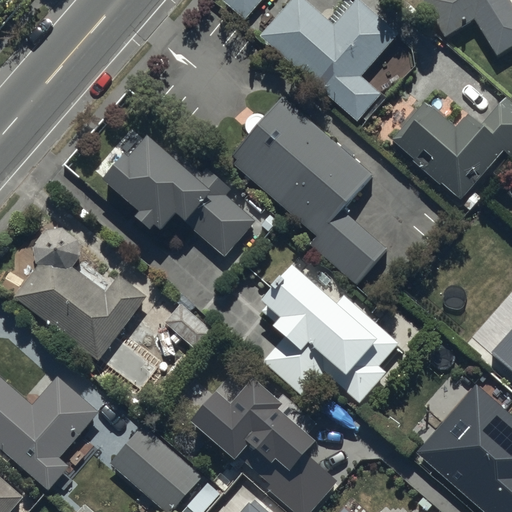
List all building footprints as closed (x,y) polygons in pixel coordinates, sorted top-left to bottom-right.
[(266,0),(223,0),(221,3),(229,10),(225,15),(238,27),(243,22),(245,24),(266,0)] [(299,0),(297,0),(259,44),(359,131),(384,102),(365,85),(402,42),(361,6),(354,15),(343,5),(326,24),(299,0)] [(429,0),(423,4),(447,44),(477,26),(499,62),(511,55),(511,8),(507,0),(429,0)] [(282,102),(227,166),(319,245),(314,252),(358,290),(388,256),(346,219),(377,184),(354,164),(356,161),(343,150),(341,153),(282,102)] [(401,135),(391,147),(466,209),(507,160),(510,162),(511,159),(511,108),(508,104),(485,132),(472,122),(459,138),(446,128),(450,123),(435,111),(431,116),(424,111),(419,117),(417,114),(400,134),(401,135)] [(131,163),(106,192),(142,224),(137,229),(150,242),(156,236),(165,244),(180,228),(189,236),(191,233),(227,264),(259,229),(228,201),(233,196),(208,173),(204,177),(173,149),(166,157),(151,143),(132,164),(131,163)] [(37,271),(14,304),(100,369),(150,302),(120,280),(106,298),(75,274),(76,273),(77,271),(78,269),(79,268),(80,266),(81,264),(81,262),(82,259),(82,257),(82,255),(81,253),(81,251),(80,249),(79,247),(78,245),(77,243),(76,242),(74,240),(73,239),(71,238),(69,236),(67,236),(66,235),(64,234),(62,234),(59,233),(57,233),(55,233),(53,234),(51,234),(49,235),(47,236),(45,237),(43,238),(42,239),(40,240),(39,242),(38,244),(36,246),(35,247),(35,249),(34,251),(34,253),(33,255),(33,258),(33,260),(34,262),(34,264),(35,266),(36,268),(37,270),(37,271)] [(281,344),(262,365),(305,402),(325,379),(363,411),(389,381),(381,374),(402,351),(343,300),(335,311),(293,274),(258,315),(281,333),(276,339),(281,344)] [(180,309),(164,328),(201,359),(217,341),(180,309)] [(511,360),(511,355),(471,322),(455,342),(498,377),(511,360)] [(0,380),(0,452),(49,497),(70,474),(63,467),(104,422),(59,381),(33,410),(0,380)] [(216,400),(190,431),(239,472),(251,457),(254,461),(244,473),(292,511),(317,511),(338,487),(312,466),(321,455),(309,445),(321,431),(285,402),(280,408),(255,388),(234,414),(216,400)] [(511,511),(511,419),(476,389),(415,459),(477,511),(511,511)] [(145,429),(109,469),(156,511),(211,511),(223,500),(145,429)] [(0,511),(21,511),(27,505),(0,483),(0,511)]
